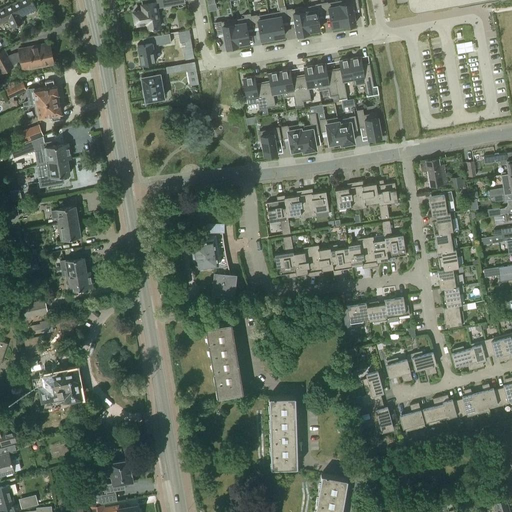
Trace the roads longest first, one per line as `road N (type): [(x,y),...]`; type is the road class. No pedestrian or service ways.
road 1 (tertiary): [(181,511),(93,0)]
road 2 (residential): [(424,275),(278,293),(263,282),(248,175)]
road 3 (residential): [(382,34),(209,64),(195,0)]
road 4 (residential): [(248,175),(405,152)]
road 5 (residential): [(424,275),(405,152)]
